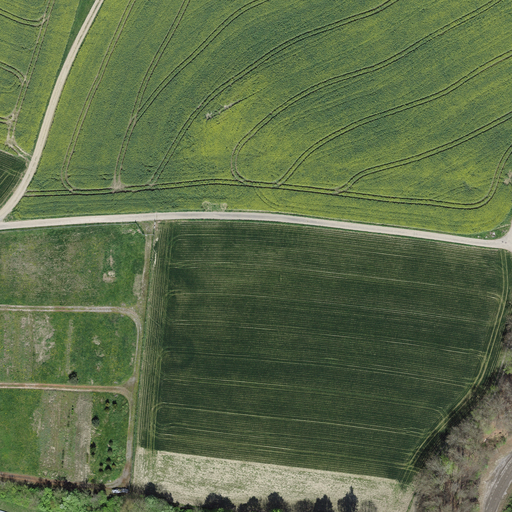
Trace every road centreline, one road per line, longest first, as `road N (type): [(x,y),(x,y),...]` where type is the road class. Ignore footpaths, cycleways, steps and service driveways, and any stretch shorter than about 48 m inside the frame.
road 1 (track): [(0,226),(231,215),(490,243),(511,237)]
road 2 (track): [(0,216),(25,183),(100,0)]
road 3 (track): [(511,343),(494,391),(432,464),(413,511)]
